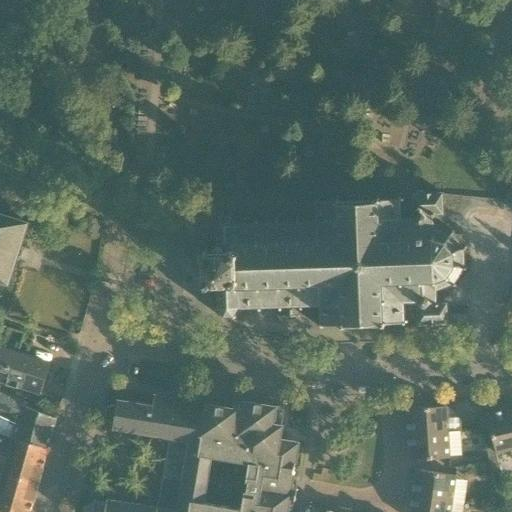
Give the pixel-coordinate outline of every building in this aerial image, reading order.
[(417,326),(447,325),(446,303),(436,304),(436,291),(452,285),(454,287),(455,285),(454,283),(463,269),(466,270),(467,268),(464,267),(463,250),(466,249),(466,247),(462,248),(453,235),(455,234),(453,232),(452,234),(434,228),(433,216),(444,215),(443,193),(412,194),(413,200),(400,199),(400,197),(399,196),(398,199),(380,199),(380,194),(372,196),(339,196),(338,196),(336,196),(336,201),(319,201),(319,198),(316,198),(316,202),(313,202),(313,205),(317,205),(317,222),(300,223),(301,218),(298,218),(298,223),(278,223),(278,219),(275,219),(275,223),(269,223),(237,224),(234,224),(230,218),(229,217),(221,217),(219,218),(216,225),(215,227),(216,245),(214,245),(215,250),(203,251),(204,283),(215,283),(216,310),(223,315),(225,316),(232,316),(234,315),(240,308),(279,306),(279,309),(284,309),(284,316),(298,316),(297,309),(302,309),(302,306),(320,305),(320,325),(341,324),(341,328),(384,327),(384,323),(408,322),(408,321),(417,320),(417,326)] [(28,223),(9,217),(0,213),(0,281),(8,284),(28,223)] [(0,379),(22,387),(41,393),(45,380),(43,380),(48,364),(29,358),(0,348),(0,379)] [(0,433),(11,438),(12,438),(48,449),(56,418),(54,417),(54,418),(23,405),(24,401),(0,390),(0,433)] [(210,457),(198,455),(205,414),(172,409),(174,398),(155,395),(153,405),(117,400),(116,406),(114,406),(108,408),(106,417),(111,421),(114,422),(113,429),(169,438),(164,469),(176,471),(207,476),(210,457)] [(188,511),(286,511),(289,497),(288,497),(289,489),(290,490),(298,442),(280,439),(282,425),(273,423),(276,406),(245,401),(243,410),(207,404),(205,414),(198,455),(210,457),(249,463),(241,509),(202,502),(191,501),(188,511)] [(511,406),(511,405),(500,408),(500,411),(486,414),(487,416),(490,428),(494,448),(496,453),(510,450),(511,459),(511,406)] [(404,434),(448,432),(447,418),(456,418),(455,406),(446,406),(406,409),(407,421),(403,421),(404,434)] [(481,430),(490,428),(487,416),(479,418),(481,430)] [(404,434),(405,448),(409,448),(409,460),(449,458),(448,432),(404,434)] [(0,454),(43,466),(48,449),(12,438),(11,438),(9,447),(0,444),(0,454)] [(496,453),(494,448),(486,450),(489,461),(497,459),(496,453)] [(2,474),(38,484),(43,466),(0,454),(0,463),(4,465),(2,472),(2,474)] [(497,459),(489,461),(492,473),(500,471),(497,459)] [(83,511),(188,511),(191,501),(202,502),(205,484),(207,476),(176,471),(164,469),(162,476),(157,506),(107,498),(106,502),(95,501),(95,499),(93,500),(94,501),(86,507),(85,506),(84,507),(85,508),(83,511)] [(408,495),(452,501),(456,476),(416,470),(414,482),(410,481),(408,495)] [(0,490),(34,501),(38,484),(2,474),(2,472),(0,478),(0,490)] [(0,510),(6,511),(30,511),(34,501),(0,490),(0,510)] [(408,495),(406,508),(410,508),(409,511),(450,511),(452,501),(408,495)]
